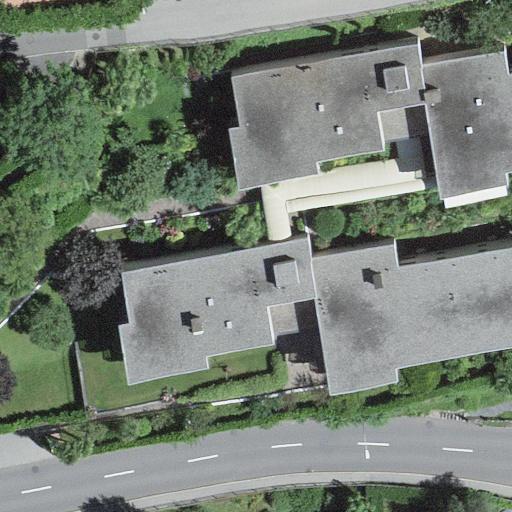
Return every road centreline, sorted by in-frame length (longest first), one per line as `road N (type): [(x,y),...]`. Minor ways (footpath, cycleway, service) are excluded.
road 1 (secondary): [(511,455),(282,446),(0,498)]
road 2 (residential): [(0,36),(290,0)]
